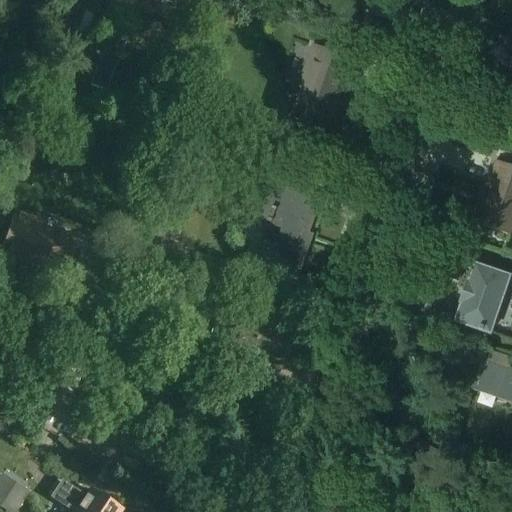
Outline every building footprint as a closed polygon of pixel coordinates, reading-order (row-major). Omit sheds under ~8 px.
[(275,118),(322,134),(349,60),(302,43),(275,118)] [(466,224),(510,241),(511,237),(511,165),(492,158),(466,224)] [(231,261),(302,285),(332,195),(261,171),(231,261)] [(0,231),(7,247),(29,237),(20,217),(0,225),(0,231)] [(440,316),(486,332),(506,275),(459,259),(440,316)] [(290,386),(308,340),(239,314),(221,360),(290,386)] [(461,391),(509,411),(511,404),(511,373),(475,358),(461,391)] [(125,511),(128,508),(95,486),(90,493),(66,478),(53,499),(72,511),(125,511)]
